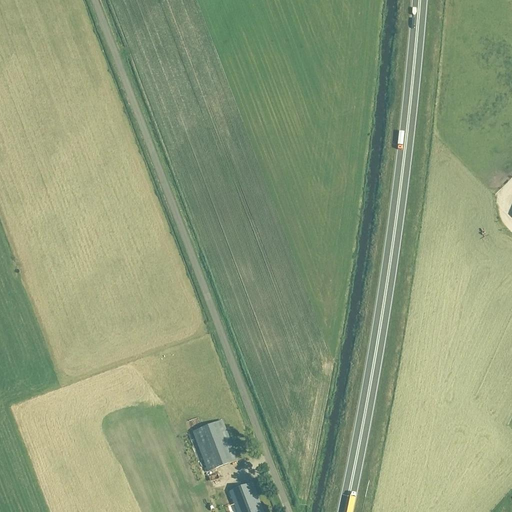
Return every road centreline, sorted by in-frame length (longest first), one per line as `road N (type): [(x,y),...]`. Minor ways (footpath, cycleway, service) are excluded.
road 1 (unclassified): [(292,511),(95,0)]
road 2 (trunk): [(346,511),(398,195),(418,0)]
